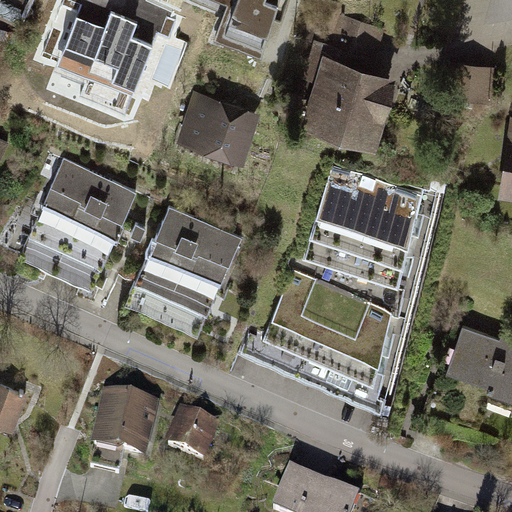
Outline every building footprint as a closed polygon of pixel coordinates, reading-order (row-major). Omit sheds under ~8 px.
[(82,0),(58,63),(69,67),(66,75),(86,83),(81,95),(125,112),(157,29),(82,0)] [(282,0),(211,0),(231,7),(219,41),(262,57),(282,0)] [(349,20),(338,50),(314,42),(301,79),(320,86),(305,126),(378,152),(402,83),(372,73),(387,35),(349,20)] [(500,76),(454,70),(451,101),(496,107),(500,76)] [(194,92),(178,140),(248,165),(265,117),(194,92)] [(0,163),(4,165),(12,145),(0,139),(0,163)] [(140,195),(62,162),(25,247),(103,280),(140,195)] [(423,195),(329,167),(302,258),(396,285),(423,195)] [(244,237),(170,208),(137,291),(211,320),(244,237)] [(295,267),(266,339),(376,382),(404,311),(295,267)] [(511,346),(470,330),(451,380),(511,403),(511,346)] [(106,393),(95,442),(146,453),(157,404),(106,393)] [(0,394),(0,431),(21,440),(34,409),(0,394)] [(179,405),(164,440),(210,460),(224,424),(179,405)] [(288,468),(273,502),(294,511),(355,511),(361,500),(288,468)]
